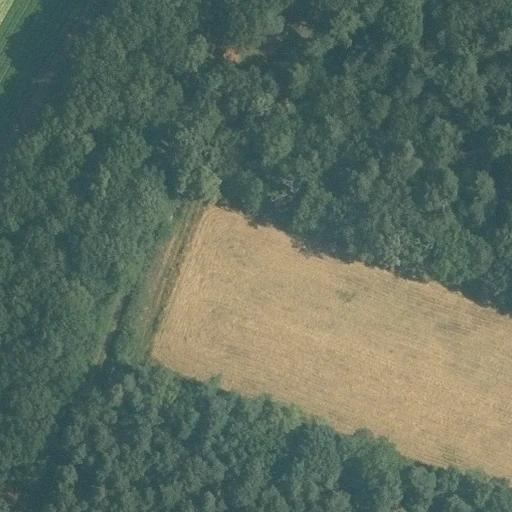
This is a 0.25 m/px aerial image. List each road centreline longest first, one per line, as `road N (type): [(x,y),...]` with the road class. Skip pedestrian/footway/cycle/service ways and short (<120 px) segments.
road 1 (track): [(222,0),(35,511)]
road 2 (track): [(0,183),(103,0)]
